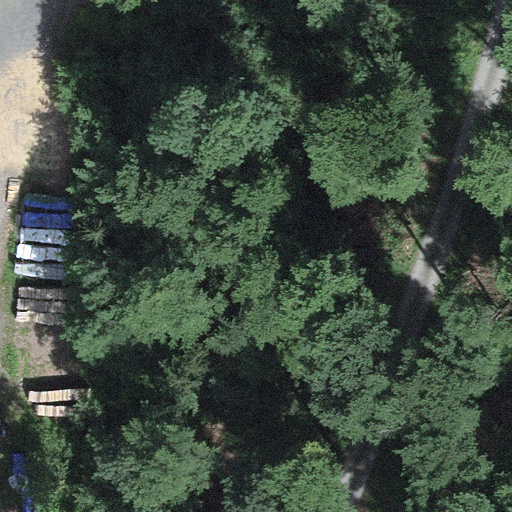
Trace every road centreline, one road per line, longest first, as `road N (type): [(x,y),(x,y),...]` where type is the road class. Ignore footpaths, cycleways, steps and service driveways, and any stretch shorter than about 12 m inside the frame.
road 1 (trunk): [(502,511),(0,181)]
road 2 (unclassified): [(328,511),(347,476),(507,0)]
road 3 (track): [(0,412),(42,69),(59,0)]
